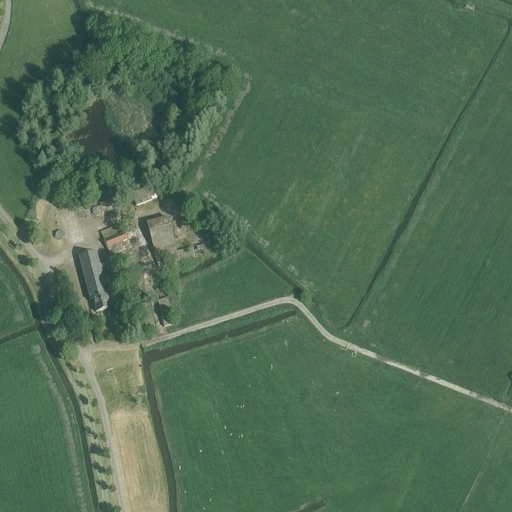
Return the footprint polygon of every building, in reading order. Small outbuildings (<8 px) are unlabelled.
[(131,195),(136,208),(152,202),(151,201),(157,199),(154,191),(148,193),(147,189),(131,195)] [(172,239),(167,219),(146,224),(158,268),(194,258),(192,249),(176,253),(172,239)] [(121,226),(100,234),(110,257),(105,258),(107,268),(122,264),(120,254),(119,253),(125,251),(123,243),(127,242),(121,226)] [(96,313),(110,310),(107,297),(96,253),(78,257),(90,302),(93,301),(96,313)] [(164,328),(174,326),(167,300),(157,302),(164,328)] [(148,304),(140,306),(146,330),(154,328),(148,304)]
